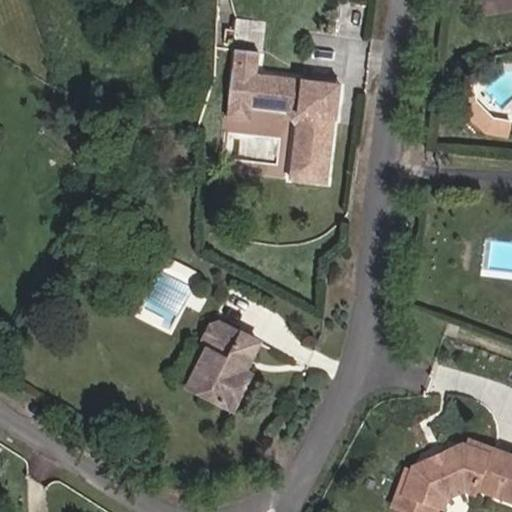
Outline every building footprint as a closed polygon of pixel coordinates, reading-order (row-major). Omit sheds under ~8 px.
[(246,95),(282,100),(295,112),(291,116),(287,156),(301,157),(298,175),(323,177),(337,88),(302,83),(293,71),(253,65),(255,49),(234,46),(230,84),(246,86),(246,95)] [(338,76),(293,71),(302,83),(337,88),(338,76)] [(478,107),(468,82),(456,83),(466,114),(481,133),(509,141),(511,127),(490,122),(478,107)] [(285,174),(298,175),(301,157),(287,156),(285,174)] [(202,353),(224,364),(237,338),(215,327),(205,330),(199,346),(202,353)] [(255,347),(237,338),(224,364),(202,353),(184,393),(229,415),(247,378),(242,376),(255,347)] [(407,478),(399,501),(430,511),(444,511),(445,511),(467,501),(476,506),(479,498),(511,510),(511,464),(477,449),(474,454),(468,453),(419,473),(415,482),(407,478)] [(430,511),(399,501),(394,511),(430,511)]
